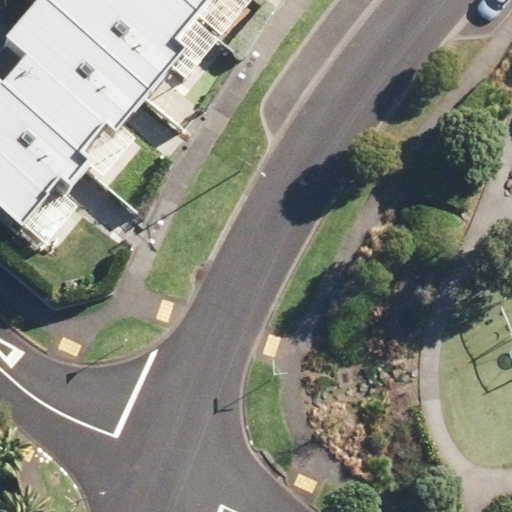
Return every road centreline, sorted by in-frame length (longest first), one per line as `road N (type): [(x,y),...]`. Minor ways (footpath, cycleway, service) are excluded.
road 1 (residential): [(170,470),(227,329),(316,150),(422,0)]
road 2 (residential): [(0,371),(26,394),(170,470)]
